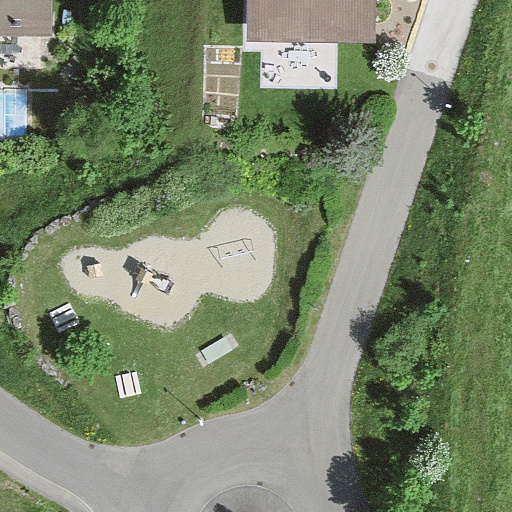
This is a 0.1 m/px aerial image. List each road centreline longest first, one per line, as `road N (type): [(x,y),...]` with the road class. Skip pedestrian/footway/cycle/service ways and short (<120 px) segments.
road 1 (residential): [(450,0),(331,342),(280,462)]
road 2 (residential): [(0,417),(61,458),(164,506)]
road 3 (residential): [(280,462),(247,454),(213,460),(184,478),(164,506)]
